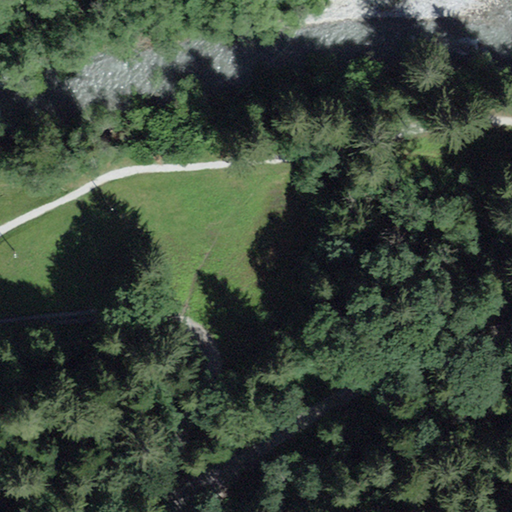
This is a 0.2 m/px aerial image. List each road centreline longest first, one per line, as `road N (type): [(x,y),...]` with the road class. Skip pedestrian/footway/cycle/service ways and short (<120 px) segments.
road 1 (track): [(0,325),(123,315),(192,324),(215,381),(142,511)]
road 2 (unclassified): [(176,511),(262,445),(382,370),(511,325)]
